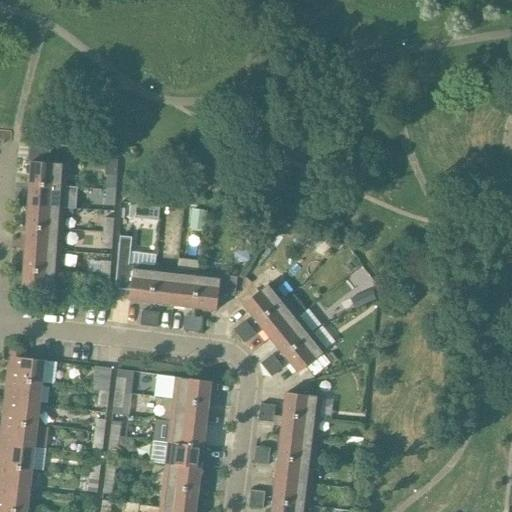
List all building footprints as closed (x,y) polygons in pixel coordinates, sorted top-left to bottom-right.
[(30,184),(66,187),(67,165),(32,162),(30,184)] [(106,190),(116,190),(117,175),(107,174),(106,190)] [(30,184),(29,206),(64,208),(75,209),(77,188),(66,187),(30,184)] [(115,204),(116,190),(106,190),(105,203),(115,204)] [(63,230),(64,208),(29,206),(27,228),(63,230)] [(103,233),(113,234),(114,218),(104,217),(103,233)] [(63,230),(27,228),(26,249),(61,252),(63,230)] [(112,247),(113,234),(103,233),(102,246),(112,247)] [(120,237),(116,289),(131,290),(130,300),(152,303),(156,268),(155,267),(156,256),(130,253),(132,238),(120,237)] [(314,237),(308,248),(324,257),(330,245),(314,237)] [(61,252),(26,249),(24,271),(60,273),(61,252)] [(178,270),(173,305),(195,308),(199,273),(198,273),(199,262),(179,259),(178,270)] [(100,276),(110,277),(111,261),(101,260),(100,276)] [(152,303),(173,305),(178,270),(156,268),(152,303)] [(60,273),(24,271),(23,293),(58,295),(60,273)] [(199,273),(195,308),(217,311),(221,275),(199,273)] [(110,277),(100,276),(99,290),(109,290),(110,277)] [(244,305),(258,322),(285,300),(271,282),(244,305)] [(376,300),(372,290),(351,300),(355,309),(376,300)] [(258,322),(271,339),(299,317),(285,300),(258,322)] [(142,311),(141,326),(149,327),(151,312),(142,311)] [(151,312),(149,327),(158,328),(159,313),(151,312)] [(185,316),(184,331),(192,332),(194,317),(185,316)] [(194,317),(192,332),(201,333),(202,318),(194,317)] [(271,339),(285,356),(313,334),(299,317),(271,339)] [(246,321),(234,330),(239,337),(251,328),(246,321)] [(251,328),(239,337),(245,344),(256,334),(251,328)] [(313,334),(285,356),(299,373),(326,351),(313,334)] [(11,349),(7,379),(42,383),(45,361),(25,359),(26,350),(11,349)] [(273,355),(261,364),(266,371),(278,361),(273,355)] [(278,361),(266,371),(272,377),(283,368),(278,361)] [(100,390),(109,391),(109,390),(112,368),(96,366),(93,388),(100,389),(100,390)] [(116,377),(115,393),(124,394),(126,378),(116,377)] [(176,378),(174,400),(209,404),(212,382),(176,378)] [(7,379),(5,401),(40,405),(42,383),(7,379)] [(107,405),(109,391),(100,390),(98,404),(107,405)] [(115,393),(113,406),(123,407),(124,394),(115,393)] [(284,415),(319,419),(322,397),(287,393),(284,415)] [(174,400),(171,421),(206,426),(209,404),(174,400)] [(5,401),(2,422),(37,427),(40,405),(5,401)] [(261,404),(260,413),(275,414),(276,406),(261,404)] [(260,413),(259,421),(274,423),(275,414),(260,413)] [(319,419),(284,415),(281,437),(317,441),(319,419)] [(96,418),(94,433),(104,434),(106,419),(96,418)] [(119,437),(119,436),(121,421),(111,420),(109,436),(119,437)] [(171,421),(168,443),(204,447),(206,426),(171,421)] [(2,422),(0,440),(0,444),(35,448),(37,427),(2,422)] [(104,434),(94,433),(93,447),(102,449),(104,434)] [(119,437),(109,436),(108,449),(118,450),(118,445),(134,446),(135,438),(119,436),(119,437)] [(281,437),(279,458),(314,463),(317,441),(281,437)] [(168,443),(166,465),(201,469),(204,447),(168,443)] [(0,444),(0,466),(32,470),(35,448),(0,444)] [(256,447),(255,455),(270,457),(271,449),(256,447)] [(255,455),(254,464),(269,466),(270,457),(255,455)] [(279,458),(276,480),(311,484),(314,463),(279,458)] [(89,476),(99,478),(101,463),(91,462),(89,476)] [(106,463),(104,479),(114,480),(116,465),(106,463)] [(166,465),(163,486),(199,490),(201,469),(166,465)] [(0,466),(0,487),(30,491),(32,470),(0,466)] [(97,492),(99,478),(89,476),(87,491),(97,492)] [(113,494),(114,480),(104,479),(103,493),(113,494)] [(276,480),(274,502),(309,506),(311,484),(276,480)] [(163,486),(161,508),(196,511),(199,490),(163,486)] [(27,511),(30,491),(0,487),(0,509),(20,511),(27,511)] [(251,490),(250,499),(265,501),(265,492),(251,490)] [(250,499),(249,507),(264,509),(265,501),(250,499)] [(274,502),(272,511),(308,511),(309,506),(274,502)]
